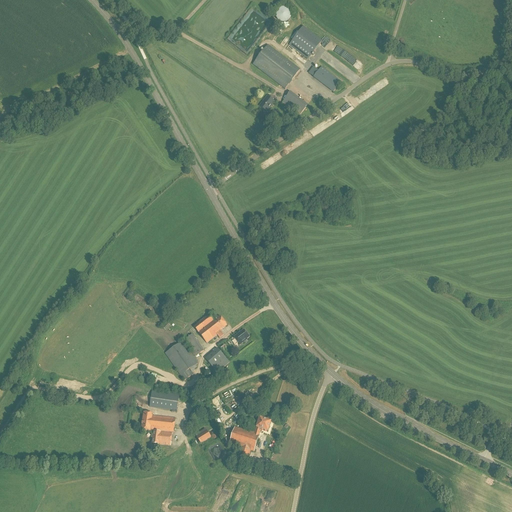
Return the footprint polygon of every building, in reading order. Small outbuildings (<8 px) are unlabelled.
[(285,7),(283,7),(282,7),(281,8),(280,8),(278,9),(278,10),(277,11),(276,13),(276,14),(276,15),(276,17),(276,18),(277,19),(278,20),(279,21),(280,22),(281,23),(283,23),(284,23),(286,23),(287,22),(288,22),(289,21),(290,20),(290,19),(291,18),(291,17),(292,16),(292,14),(291,13),(291,12),(290,11),(289,9),(288,9),(287,8),(286,8),(285,7)] [(309,59),(323,41),(303,26),(289,45),(308,60),(308,59),(309,59)] [(285,90),(300,70),(268,45),(253,65),(285,90)] [(342,82),(322,67),(319,71),(313,67),(308,74),(313,77),(333,93),(342,82)] [(300,115),(306,108),(288,94),(283,101),(300,115)] [(267,112),(275,102),(268,96),(260,106),(267,112)] [(214,321),(209,315),(193,327),(199,333),(207,343),(217,335),(219,338),(224,335),(221,331),(227,326),(220,317),(214,321)] [(165,331),(170,325),(166,322),(161,327),(165,331)] [(240,346),(248,340),(247,339),(250,337),(244,329),(233,337),(240,346)] [(194,358),(204,351),(193,334),(184,340),(192,353),(192,354),(183,341),(165,354),(184,381),(194,375),(192,373),(195,370),(194,370),(198,367),(196,365),(198,364),(194,358)] [(217,373),(230,363),(217,348),(205,359),(217,373)] [(113,350),(108,357),(111,360),(117,353),(113,350)] [(115,365),(120,370),(124,365),(119,361),(115,365)] [(177,413),(180,395),(152,391),(150,407),(171,411),(171,412),(177,413)] [(240,412),(235,417),(237,419),(236,419),(238,422),(244,417),(240,412)] [(174,433),(176,418),(153,415),(153,414),(143,413),(141,430),(151,431),(153,432),(154,432),(154,431),(174,433)] [(268,431),(272,421),(260,417),(256,428),(255,430),(251,429),(249,432),(235,427),(229,444),(239,447),(235,457),(248,461),(251,451),(254,452),(260,435),(259,435),(261,429),(268,431)] [(172,446),(174,433),(154,431),(154,432),(153,432),(152,444),(159,444),(159,445),(172,446)] [(201,444),(211,437),(207,431),(197,438),(201,444)]
